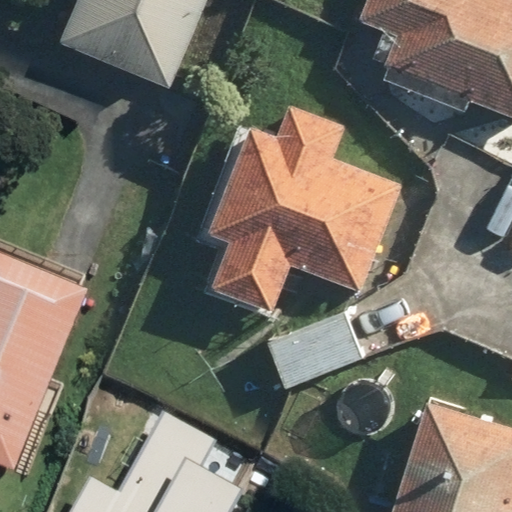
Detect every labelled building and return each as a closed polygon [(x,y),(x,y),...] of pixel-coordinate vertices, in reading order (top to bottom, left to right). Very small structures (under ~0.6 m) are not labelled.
[(71,0),(51,45),(160,94),(202,0),(71,0)] [(511,0),(364,0),(349,39),(381,51),(374,69),(384,73),(380,84),(462,117),(468,102),(511,119),(511,0)] [(206,291),(271,310),(282,274),(360,296),(394,181),(324,160),(334,124),(284,109),(274,146),(233,134),(200,244),(218,249),(206,291)] [(0,251),(0,477),(15,484),(91,287),(0,251)] [(342,317),(267,346),(284,389),(358,361),(342,317)] [(511,511),(511,426),(423,398),(386,511),(511,511)] [(58,511),(230,511),(234,506),(196,483),(219,446),(168,414),(117,497),(81,475),(58,511)]
